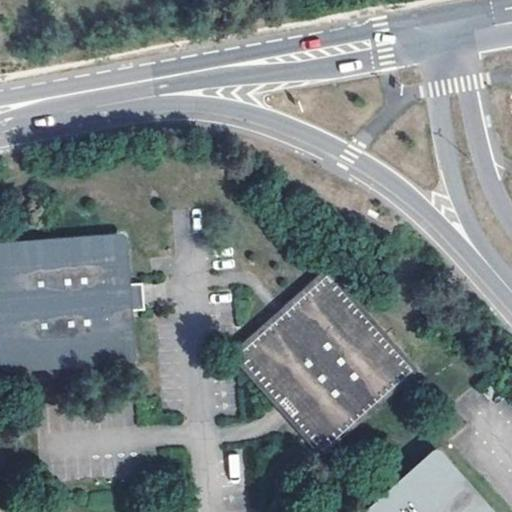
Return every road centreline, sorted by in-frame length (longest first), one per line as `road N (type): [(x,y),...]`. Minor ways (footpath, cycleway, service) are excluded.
road 1 (tertiary): [(144,86),(266,118),(346,154),(408,195),(511,294)]
road 2 (tertiary): [(447,32),(436,87),(448,162),(511,294)]
road 3 (secondary): [(384,43),(144,86)]
road 4 (tertiary): [(511,224),(490,188),(447,32)]
road 5 (secondary): [(144,86),(0,111)]
